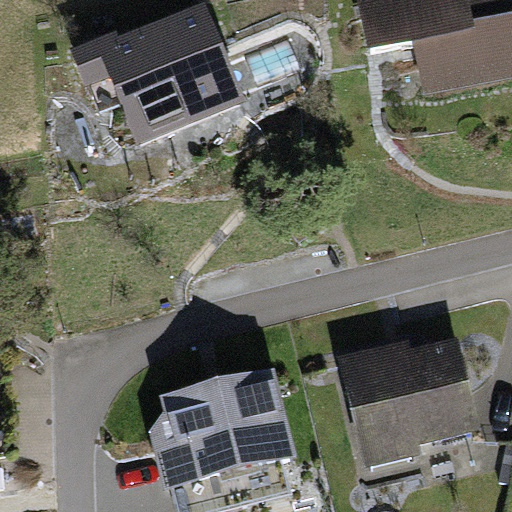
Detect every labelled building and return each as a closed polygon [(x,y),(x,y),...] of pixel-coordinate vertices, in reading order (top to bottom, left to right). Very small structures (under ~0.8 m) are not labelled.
[(460,0),(355,0),(367,58),(413,50),(423,102),(511,85),(511,0),(465,0),(460,1),(460,0)] [(116,40),(70,59),(97,125),(117,117),(133,154),(241,110),(202,14),(119,47),(116,40)] [(0,458),(12,458),(6,348),(0,348),(0,458)] [(405,349),(335,364),(360,480),(421,468),(419,459),(479,446),(459,348),(407,359),(405,349)] [(276,377),(159,407),(163,424),(147,442),(161,503),(172,501),(283,474),(298,470),(276,377)] [(283,474),(172,501),(174,511),(251,511),(290,502),(283,474)]
